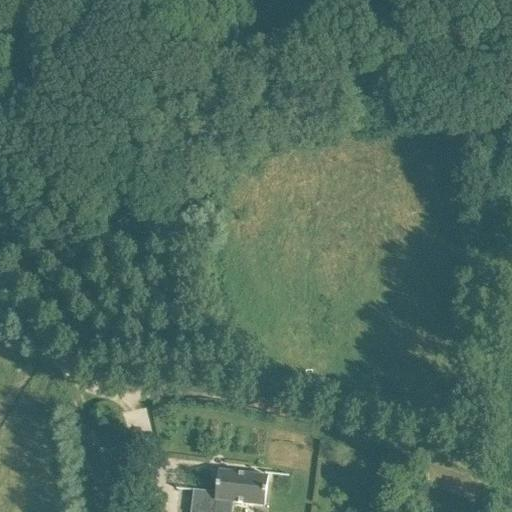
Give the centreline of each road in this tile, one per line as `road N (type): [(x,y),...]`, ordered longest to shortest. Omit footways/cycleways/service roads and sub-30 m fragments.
road 1 (track): [(123,397),(248,394),(423,452),(451,450),(462,434),(463,304),(475,251),(511,229)]
road 2 (unclassified): [(123,397),(72,373),(0,274)]
